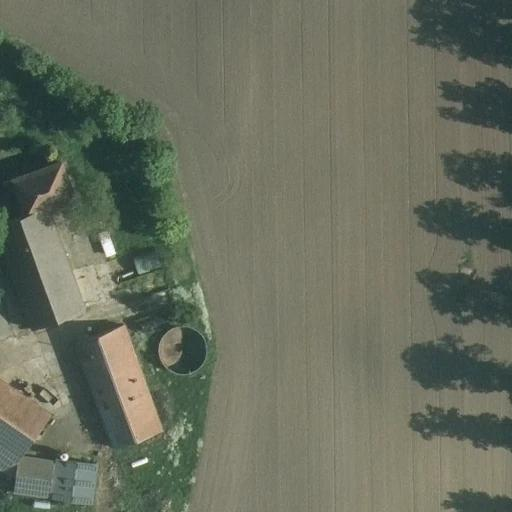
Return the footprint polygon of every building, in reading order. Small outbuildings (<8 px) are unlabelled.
[(62,162),(13,180),(26,215),(0,224),(0,235),(4,248),(55,228),(48,210),(76,200),(62,162)] [(55,228),(4,248),(33,329),(84,309),(55,228)] [(110,242),(104,244),(109,258),(116,255),(122,253),(118,240),(110,242)] [(121,284),(163,270),(156,246),(117,260),(110,262),(121,284)] [(121,284),(128,304),(169,289),(163,270),(121,284)] [(134,322),(174,308),(169,289),(128,304),(134,322)] [(174,308),(134,322),(138,333),(169,321),(171,326),(177,323),(175,319),(177,318),(174,308)] [(141,373),(124,326),(75,343),(113,448),(167,429),(146,371),(141,373)] [(0,466),(10,474),(50,416),(0,381),(0,466)] [(98,465),(56,459),(51,497),(93,503),(98,465)] [(51,470),(19,466),(16,491),(47,495),(48,491),(51,470)]
